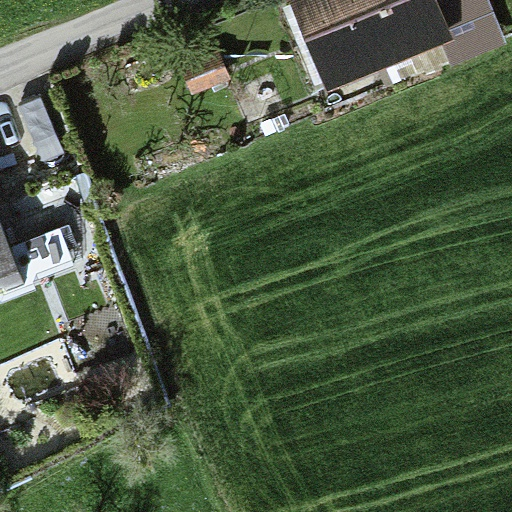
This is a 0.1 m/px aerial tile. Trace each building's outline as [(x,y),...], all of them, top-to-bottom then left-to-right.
[(289,0),(324,87),(377,66),(384,85),(449,59),(451,63),(506,41),(489,0),(289,0)] [(231,77),(220,48),(180,63),(191,91),(211,84),(214,91),(230,85),(227,78),(231,77)] [(290,127),(285,112),(260,120),(265,135),(290,127)] [(0,215),(0,288),(24,280),(26,286),(86,263),(69,219),(10,241),(0,215)] [(82,358),(94,358),(104,351),(108,339),(105,327),(95,320),(82,320),(72,327),(68,339),(72,351),(82,358)] [(45,380),(55,384),(67,381),(74,372),(75,361),(68,351),(57,347),(46,350),(39,359),(38,371),(45,380)] [(26,410),(36,410),(44,403),(45,392),(37,385),(27,384),(19,391),(18,402),(26,410)]
